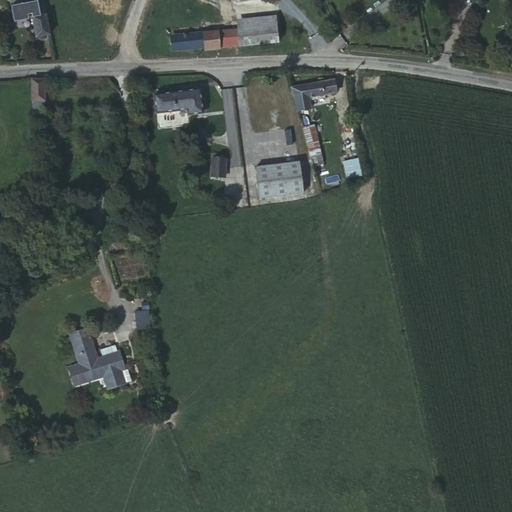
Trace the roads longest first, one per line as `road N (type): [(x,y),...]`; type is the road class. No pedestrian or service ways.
road 1 (tertiary): [(511,86),(336,59),(0,72)]
road 2 (unknown): [(115,305),(96,227),(122,165),(119,66),(141,0)]
